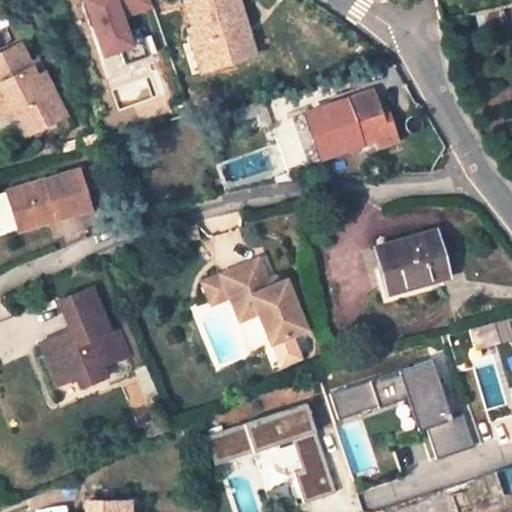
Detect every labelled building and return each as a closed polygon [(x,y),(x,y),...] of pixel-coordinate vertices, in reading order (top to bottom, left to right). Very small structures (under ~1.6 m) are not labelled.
[(94,26),(105,55),(119,50),(125,65),(149,56),(140,30),(128,34),(122,17),(153,7),(150,0),(85,0),(86,4),(83,5),(90,27),(94,26)] [(238,0),(186,0),(194,26),(198,25),(210,64),(254,51),(238,0)] [(23,43),(0,54),(0,85),(3,84),(14,108),(28,135),(67,115),(44,71),(38,74),(23,43)] [(3,84),(0,85),(0,109),(3,115),(14,108),(3,84)] [(372,91),(306,113),(322,160),(362,145),(376,140),(379,148),(399,141),(389,112),(380,114),(372,91)] [(364,153),(379,148),(376,140),(362,145),(364,153)] [(90,203),(79,169),(8,191),(18,224),(55,213),(57,218),(57,219),(92,209),(90,203)] [(20,230),(57,219),(57,218),(55,213),(18,224),(20,230)] [(437,230),(378,247),(389,288),(428,277),(429,282),(450,276),(437,230)] [(262,262),(206,285),(211,297),(229,289),(234,300),(236,307),(250,301),(257,319),(262,317),(274,347),(310,333),(290,283),(273,290),(262,262)] [(229,289),(211,297),(215,308),(234,300),(229,289)] [(95,291),(62,304),(74,334),(43,346),(49,361),(64,366),(72,387),(83,383),(87,393),(112,383),(107,370),(118,366),(107,339),(113,336),(95,291)] [(250,301),(236,307),(243,324),(257,319),(250,301)] [(63,391),(72,387),(64,366),(49,361),(63,391)] [(440,460),(479,447),(468,415),(456,419),(436,361),(333,395),(342,421),(356,416),(355,413),(380,404),(382,409),(419,397),(440,460)] [(254,452),(293,439),(303,469),(295,472),(306,503),(338,491),(307,403),(207,437),(216,465),(254,452)] [(86,511),(130,511),(130,502),(87,503),(86,511)]
